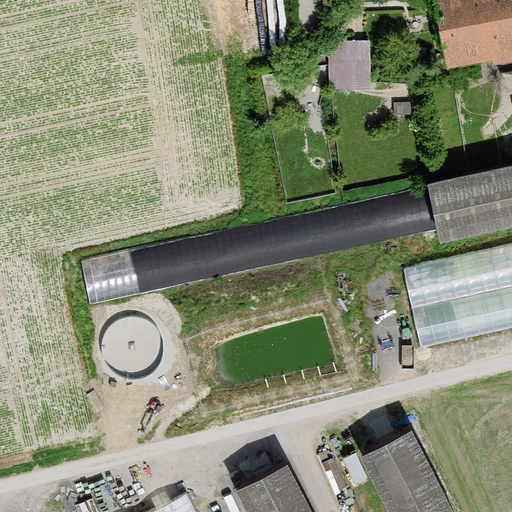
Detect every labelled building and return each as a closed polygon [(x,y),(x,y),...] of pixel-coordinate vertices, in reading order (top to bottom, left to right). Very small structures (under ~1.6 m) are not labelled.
[(511,0),(429,0),(443,78),(511,66),(511,0)] [(330,34),(331,84),(373,84),(372,33),(330,34)] [(511,155),(440,171),(452,227),(511,214),(511,155)] [(432,181),(85,253),(95,297),(441,225),(432,181)] [(511,242),(409,265),(420,341),(511,323),(511,242)] [(473,511),(432,420),(377,445),(407,511),(473,511)] [(339,511),(308,449),(251,477),(268,511),(339,511)] [(206,511),(193,487),(142,511),(206,511)]
